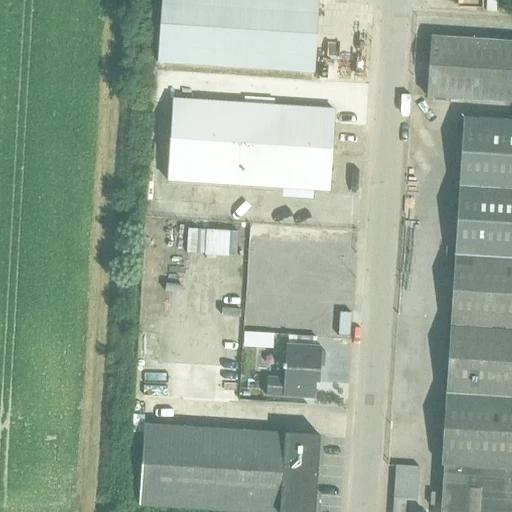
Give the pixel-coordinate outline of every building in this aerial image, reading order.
[(161,0),(157,63),(311,73),(316,1),(308,0),(161,0)] [(336,64),(373,66),(376,14),(361,13),(359,34),(338,33),(336,64)] [(427,97),(511,102),(511,42),(431,37),(427,97)] [(173,100),(168,181),(328,191),(334,110),(173,100)] [(440,511),(511,511),(511,121),(463,119),(441,466),(443,466),(440,511)] [(251,265),(247,326),(324,330),(328,270),(251,265)] [(309,382),(319,383),(320,367),(323,367),(324,352),(321,352),(321,348),(286,345),(284,379),(267,378),(266,396),(308,398),(309,382)] [(139,505),(244,511),(314,511),(319,436),(284,433),(284,434),(144,425),(139,505)] [(419,467),(395,466),(394,498),(417,500),(419,467)] [(392,511),(416,511),(417,500),(394,498),(392,511)]
